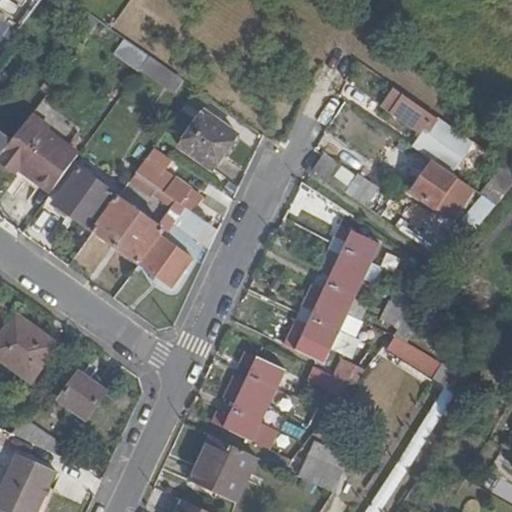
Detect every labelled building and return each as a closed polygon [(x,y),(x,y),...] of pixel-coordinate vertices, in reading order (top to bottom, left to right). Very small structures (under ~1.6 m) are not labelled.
[(89,35),(99,21),(91,15),(70,0),(50,0),(80,21),(77,26),(89,35)] [(125,38),(115,53),(140,71),(142,68),(151,56),(125,38)] [(185,80),(151,56),(142,68),(177,92),(185,80)] [(425,136),(437,118),(397,90),(384,108),(420,132),(425,136)] [(237,134),(206,112),(181,148),(212,169),(237,134)] [(22,169),(53,192),(79,156),(58,141),(60,137),(32,115),(11,144),(3,155),(22,169)] [(451,173),(472,143),(437,118),(425,136),(420,132),(411,145),(435,162),(451,173)] [(0,135),(0,158),(3,155),(11,144),(0,135)] [(137,173),(179,203),(189,188),(162,169),(170,158),(155,148),(137,173)] [(357,175),(324,152),(313,170),(346,192),(356,176),(357,175)] [(3,155),(0,158),(0,162),(18,176),(22,169),(3,155)] [(454,220),(475,190),(451,173),(435,162),(414,192),(454,220)] [(511,171),(505,166),(484,196),(497,205),(511,186),(511,171)] [(89,228),(115,194),(81,170),(57,204),(89,228)] [(378,190),(356,176),(346,192),(367,207),(378,190)] [(208,195),(228,210),(233,200),(209,184),(204,192),(208,195)] [(203,202),(225,217),(228,210),(208,195),(203,202)] [(119,198),(94,231),(138,264),(163,230),(119,198)] [(167,235),(174,227),(208,253),(218,232),(179,203),(164,223),(167,225),(163,230),(167,235)] [(340,226),(336,235),(347,240),(340,255),(329,250),(319,272),(330,277),(324,290),(312,285),(303,306),(314,312),(307,325),(297,320),(291,331),(332,350),(340,331),(348,315),(364,280),(372,263),(381,245),(340,226)] [(190,259),(163,240),(144,266),(171,285),(190,259)] [(383,268),(372,263),(364,280),(375,286),(383,268)] [(426,278),(430,269),(419,263),(415,273),(426,278)] [(400,321),(404,324),(414,304),(409,302),(413,293),(417,295),(426,278),(415,273),(412,272),(408,280),(404,278),(383,320),(396,326),(400,321)] [(0,359),(31,382),(59,344),(17,315),(0,339),(0,359)] [(348,315),(340,331),(356,338),(364,323),(348,315)] [(382,349),(426,378),(436,362),(392,333),(382,349)] [(217,412),(212,423),(252,443),(270,405),(276,391),(286,372),(244,352),(239,363),(252,369),(246,383),(233,376),(224,397),(236,403),(229,417),(217,412)] [(354,386),(366,371),(341,359),(333,375),(313,367),(307,382),(341,398),(348,383),(354,386)] [(477,386),(443,365),(432,381),(466,403),(477,386)] [(106,392),(81,373),(62,401),(86,420),(106,392)] [(276,391),(270,405),(282,410),(288,397),(276,391)] [(236,403),(224,397),(217,412),(229,417),(236,403)] [(65,448),(23,419),(12,433),(61,456),(65,448)] [(236,502),(258,458),(211,436),(191,481),(236,502)] [(315,443),(299,477),(333,493),(349,457),(315,443)] [(0,490),(0,510),(4,511),(38,511),(57,473),(17,454),(0,490)] [(209,511),(183,500),(178,511),(209,511)]
